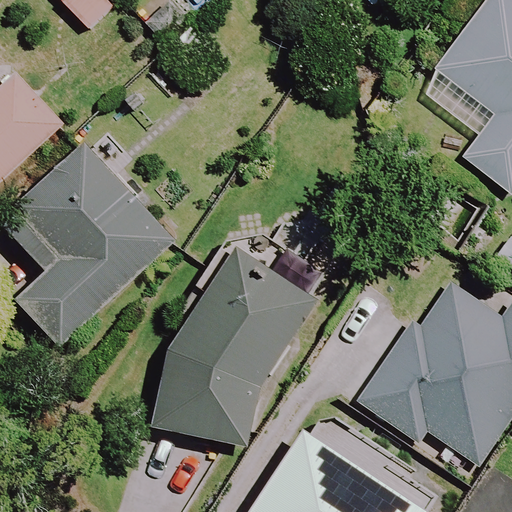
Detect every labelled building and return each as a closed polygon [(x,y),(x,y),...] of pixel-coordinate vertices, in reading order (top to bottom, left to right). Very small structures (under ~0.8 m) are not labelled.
[(114,11),(103,0),(52,0),(84,37),(114,11)] [(511,6),(503,0),(493,0),(419,98),(478,142),(461,165),(510,202),(511,199),(511,6)] [(0,72),(0,187),(59,129),(2,71),(0,72)] [(170,246),(80,154),(1,231),(46,278),(14,310),(58,356),(170,246)] [(511,232),(492,264),(511,277),(511,232)] [(309,299),(218,258),(145,418),(236,459),(309,299)] [(414,511),(311,443),(264,511),(414,511)]
